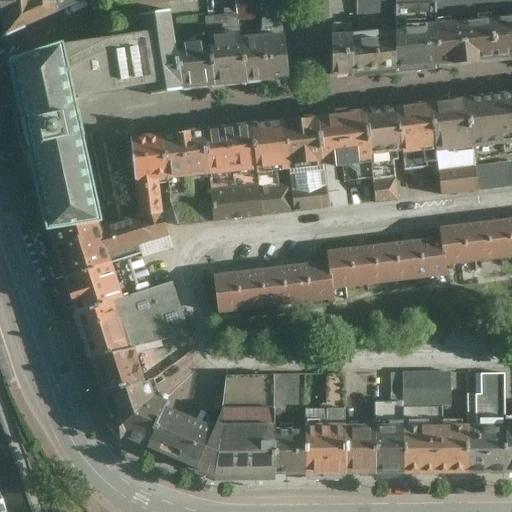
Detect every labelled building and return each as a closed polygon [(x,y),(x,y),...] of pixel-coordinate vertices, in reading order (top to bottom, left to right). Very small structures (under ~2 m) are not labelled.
[(48,0),(0,0),(0,33),(50,7),(48,0)] [(258,16),(259,26),(284,24),(281,0),(235,0),(235,17),(258,16)] [(380,0),(356,2),(361,36),(402,32),(398,0),(380,0)] [(446,69),(442,32),(441,26),(438,0),(398,0),(402,32),(406,73),(446,69)] [(511,0),(438,0),(441,26),(511,18),(511,0)] [(66,46),(12,61),(25,122),(24,122),(21,123),(24,136),(27,149),(30,148),(33,161),(48,232),(103,223),(95,189),(85,138),(82,123),(76,96),(146,86),(148,94),(165,92),(179,91),(183,90),(175,31),(173,11),(136,17),(139,36),(66,46)] [(511,18),(441,26),(442,32),(446,69),(511,61),(511,18)] [(203,23),(204,27),(211,87),(232,85),(236,84),(239,84),(233,29),(232,20),(203,23)] [(259,26),(264,82),(289,79),(284,24),(259,26)] [(233,29),(239,84),(256,82),(264,82),(259,26),(233,29)] [(175,31),(183,90),(187,90),(205,88),(211,87),(204,27),(175,31)] [(406,73),(402,32),(361,36),(365,77),(406,73)] [(365,77),(361,36),(332,38),(337,80),(365,77)] [(511,103),(510,92),(460,98),(467,155),(511,151),(511,103)] [(460,98),(422,103),(428,144),(430,159),(467,155),(460,98)] [(422,103),(392,106),(398,148),(428,144),(422,103)] [(392,106),(359,110),(364,153),(398,148),(392,106)] [(359,110),(312,115),(317,160),(340,157),(343,181),(369,178),(364,153),(359,110)] [(322,209),(318,174),(317,160),(312,115),(276,120),(282,172),(284,188),(287,214),(322,209)] [(268,121),(246,123),(252,176),(254,192),(273,189),(271,173),(282,172),(276,120),(268,121)] [(201,128),(206,179),(207,183),(208,197),(254,192),(252,176),(246,123),(224,126),(201,128)] [(191,129),(165,133),(170,181),(172,197),(188,195),(186,181),(206,179),(201,128),(191,129)] [(132,136),(137,185),(157,183),(170,181),(165,133),(143,135),(132,136)] [(511,162),(511,160),(472,164),(475,189),(511,184),(511,162)] [(475,189),(472,164),(435,169),(438,193),(475,189)] [(336,172),(318,174),(322,209),(347,207),(346,193),(337,183),(336,172)] [(396,199),(393,175),(370,178),(372,202),(396,199)] [(188,195),(172,197),(175,227),(211,222),(209,202),(195,204),(193,184),(207,183),(206,179),(186,181),(188,195)] [(157,183),(137,185),(140,205),(140,212),(160,209),(160,203),(157,183)] [(273,189),(254,192),(257,217),(287,214),(284,188),(273,189)] [(254,192),(208,197),(209,202),(211,222),(257,217),(254,192)] [(103,223),(48,232),(52,244),(64,282),(114,266),(141,258),(138,248),(169,238),(160,209),(140,212),(103,223)] [(503,262),(511,261),(511,221),(498,223),(503,262)] [(503,262),(498,223),(441,230),(442,239),(446,269),(503,262)] [(442,239),(388,245),(393,286),(447,279),(446,269),(442,239)] [(330,263),(334,293),(393,286),(388,245),(329,252),(330,263)] [(330,263),(273,269),(278,311),(335,304),(334,293),(330,263)] [(114,266),(64,282),(66,290),(73,312),(124,296),(114,266)] [(216,276),(221,317),(278,311),(273,269),(216,276)] [(124,296),(73,312),(81,337),(89,363),(136,348),(188,332),(172,281),(124,296)] [(136,348),(89,363),(94,377),(98,392),(145,377),(136,348)] [(0,354),(0,366),(6,383),(10,381),(0,354)] [(449,371),(400,371),(401,405),(449,405),(449,371)] [(217,405),(208,426),(190,468),(210,477),(270,476),(270,373),(220,374),(217,405)] [(299,373),(270,373),(270,476),(300,476),(300,421),(299,373)] [(322,373),(322,421),(300,421),(300,476),(341,475),(340,420),(340,373),(322,373)] [(503,373),(479,373),(479,395),(504,395),(503,373)] [(145,377),(98,392),(103,407),(108,423),(106,425),(119,441),(122,439),(146,449),(164,407),(167,401),(151,394),(145,377)] [(370,401),(371,420),(371,475),(398,475),(397,420),(397,400),(370,401)] [(164,407),(146,449),(190,468),(208,426),(164,407)] [(501,418),(460,419),(461,474),(502,474),(501,418)] [(511,418),(501,418),(502,474),(511,473),(511,418)] [(460,419),(397,420),(398,475),(461,474),(460,419)] [(371,420),(340,420),(341,475),(371,475),(371,420)]
